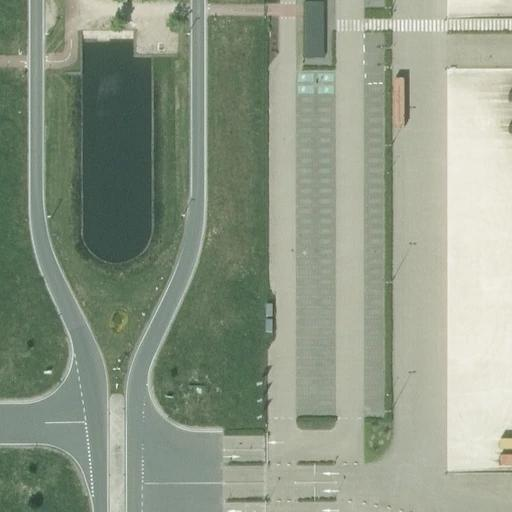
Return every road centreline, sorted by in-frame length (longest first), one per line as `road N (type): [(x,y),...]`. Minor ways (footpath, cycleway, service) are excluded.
road 1 (unclassified): [(135,511),(135,382),(195,227),(197,0)]
road 2 (unclassified): [(36,0),(36,224),(93,378),(97,511)]
